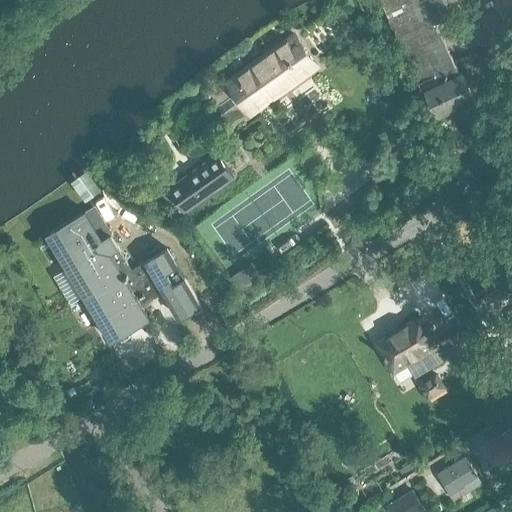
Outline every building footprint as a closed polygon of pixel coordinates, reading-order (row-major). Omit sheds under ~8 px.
[(458,0),(382,0),(407,56),(444,39),(435,19),(462,7),(458,0)] [(271,49),(270,47),(226,78),(249,111),(258,105),(316,63),(294,32),(271,49)] [(460,72),(444,39),(407,56),(423,90),(427,88),(438,112),(473,96),(462,71),(460,72)] [(162,192),(178,214),(234,176),(219,155),(181,181),(180,179),(162,192)] [(114,157),(100,166),(113,186),(127,177),(114,157)] [(87,168),(71,180),(86,200),(102,187),(87,168)] [(132,189),(142,204),(158,192),(148,177),(132,189)] [(111,338),(118,334),(149,315),(142,304),(164,290),(180,316),(201,303),(168,247),(131,269),(110,233),(104,237),(86,208),(47,231),(111,338)] [(263,276),(253,262),(231,277),(242,291),(263,276)] [(407,363),(437,345),(439,344),(420,314),(377,341),(395,371),(407,363)] [(480,357),(463,328),(452,334),(458,346),(448,352),(459,370),(480,357)] [(123,359),(104,370),(113,385),(132,375),(123,359)] [(438,372),(419,383),(428,399),(436,394),(448,387),(438,372)] [(266,394),(251,403),(263,421),(277,413),(266,394)] [(511,427),(488,443),(500,463),(511,455),(511,427)] [(355,453),(344,461),(349,469),(361,462),(355,453)] [(482,483),(467,457),(440,473),(452,494),(466,486),(469,491),(482,483)] [(416,488),(389,504),(393,511),(424,511),(429,510),(416,488)]
